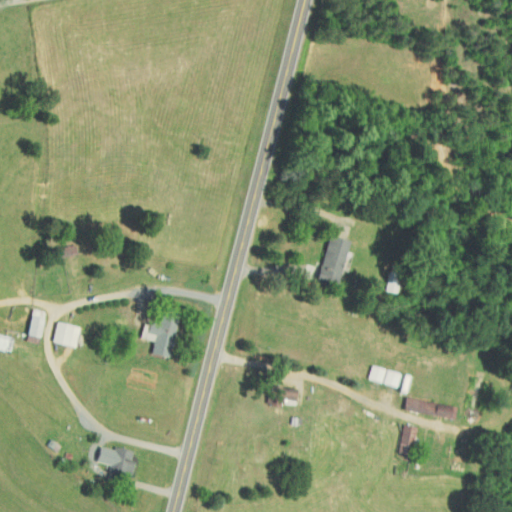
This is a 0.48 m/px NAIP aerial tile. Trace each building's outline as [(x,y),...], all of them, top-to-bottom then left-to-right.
[(315,275),(334,278),(342,240),(323,236),(315,275)] [(35,341),(41,312),(26,309),(20,338),(35,341)] [(144,353),(163,358),(175,314),(156,309),(151,325),(142,322),(140,333),(149,335),(144,353)] [(76,326),(52,321),(48,342),(72,347),(76,326)] [(294,387),(267,386),(267,399),(294,400),(294,387)] [(451,418),(453,406),(401,396),(399,408),(451,418)] [(413,426),(398,424),(394,451),(408,454),(413,426)] [(103,480),(119,483),(121,473),(127,475),(130,461),(127,460),(129,451),(94,444),(91,461),(106,464),(103,480)]
